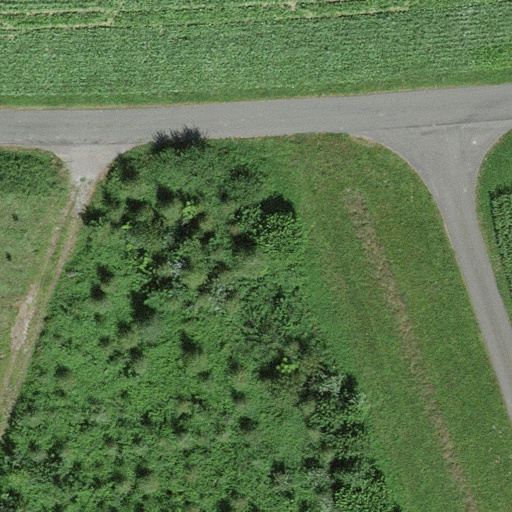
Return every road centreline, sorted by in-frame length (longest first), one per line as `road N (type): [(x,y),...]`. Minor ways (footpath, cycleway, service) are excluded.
road 1 (unclassified): [(0,128),(223,136),(449,117)]
road 2 (unclassified): [(511,318),(449,117)]
